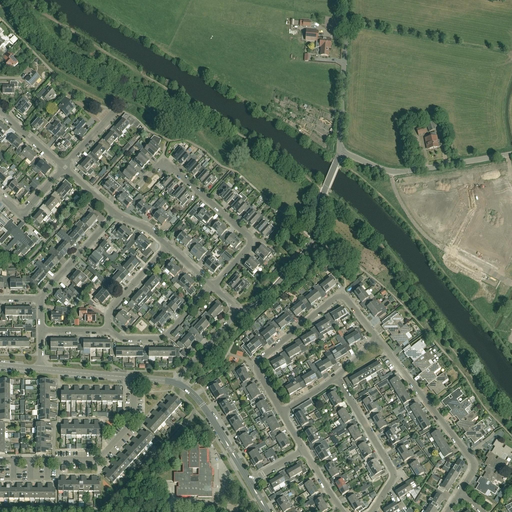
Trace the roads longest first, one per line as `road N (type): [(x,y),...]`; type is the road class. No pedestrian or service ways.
road 1 (residential): [(280,412),(257,364),(340,293),(376,339)]
road 2 (residential): [(212,286),(252,238),(164,160),(137,188)]
road 3 (unclassified): [(236,313),(256,306),(303,255),(340,151)]
road 4 (residential): [(0,461),(95,463),(132,427),(135,378)]
road 5 (residential): [(376,339),(471,459),(460,490)]
road 6 (unclassified): [(340,151),(396,173),(511,154)]
road 7 (residential): [(370,511),(390,467),(335,377)]
road 8 (unclassified): [(340,151),(344,0)]
road 9 (residential): [(107,329),(124,338),(160,338),(212,286)]
road 10 (tertiary): [(251,483),(203,405),(175,382)]
